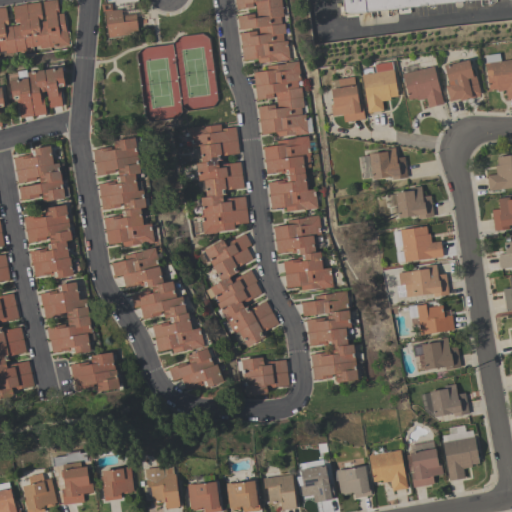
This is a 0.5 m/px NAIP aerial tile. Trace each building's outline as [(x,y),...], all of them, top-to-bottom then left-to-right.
[(11,6),(38,2),(41,18),(37,19),(38,22),(45,21),(42,1),(48,0),(55,0),(57,13),(62,13),(65,31),(66,31),(68,44),(50,47),(50,46),(39,48),(38,45),(24,47),(25,50),(5,53),(4,50),(0,50),(0,7),(4,7),(7,23),(3,24),(3,27),(19,24),(18,22),(14,23),(11,6)] [(235,8),(234,0),(280,0),(282,16),(280,16),(281,23),(283,23),(285,33),(282,33),(283,40),(286,40),(289,60),(275,61),(275,60),(257,62),(257,58),(242,60),(238,33),(255,31),(255,32),(258,32),(257,26),(238,29),(236,16),(253,13),(254,15),(256,15),(254,4),(252,4),(252,6),(235,8)] [(464,0),(343,14),(341,0),(464,0)] [(134,13),(137,33),(107,37),(104,11),(103,11),(102,9),(101,9),(100,3),(110,2),(111,10),(120,9),(121,15),(134,13)] [(511,58),(511,98),(506,99),(505,89),(496,91),(496,88),(488,89),(484,63),(485,63),(484,55),(498,53),(499,61),(511,58)] [(474,73),(479,93),(471,95),(471,97),(459,100),(459,98),(449,101),(444,85),(448,84),(443,66),(444,65),(444,63),(457,60),(458,62),(468,59),(472,74),(474,73)] [(304,114),(306,133),(292,135),(292,134),(275,136),(274,132),(260,134),(256,106),(273,104),(273,106),(276,105),(275,95),(272,95),(272,97),(255,99),(252,72),(266,70),(266,66),(285,63),(285,62),(297,60),(299,80),(296,80),(297,88),(300,87),(302,107),(300,107),(301,114),(304,114)] [(366,113),(360,74),(362,74),(361,69),(371,67),(372,72),(374,72),(373,64),(391,61),(397,95),(389,97),(389,99),(380,101),(382,110),(366,113)] [(432,65),(442,103),(427,107),(425,97),(416,100),(415,97),(408,99),(401,74),(432,65)] [(45,113),(20,117),(17,102),(16,102),(15,98),(11,99),(9,80),(18,79),(17,70),(25,69),(26,72),(61,67),(64,86),(58,86),(61,105),(48,107),(46,91),(39,92),(39,95),(42,95),(45,113)] [(343,122),(341,113),(331,115),(329,104),(332,104),(330,88),(338,87),(337,78),(353,76),(354,85),(355,85),(358,104),(361,103),(363,118),(343,122)] [(235,127),(238,153),(220,155),(221,160),(217,161),(217,164),(239,161),(242,187),(227,189),(224,189),(225,194),(221,195),(222,198),(244,196),(247,222),(233,224),(233,229),(216,231),(216,232),(202,234),(200,215),(202,215),(200,197),(205,197),(203,179),(197,180),(195,163),(201,163),(199,145),(190,146),(188,127),(201,125),(202,126),(219,124),(220,128),(235,127)] [(314,189),(316,208),(302,210),(302,209),(285,211),(284,206),(270,208),(267,182),(281,180),(281,178),(285,177),(284,172),(280,173),(280,171),(265,173),(262,146),(275,145),(275,140),(295,138),(295,137),(307,135),(309,154),(308,155),(310,167),(303,167),(306,190),(314,189)] [(150,223),(153,242),(138,244),(138,243),(122,246),(121,242),(106,244),(102,218),(117,215),(116,214),(121,213),(121,210),(123,209),(122,203),(119,204),(119,206),(101,209),(97,183),(112,181),(112,179),(116,179),(115,176),(118,176),(117,169),(113,169),(114,172),(95,175),(92,150),(108,147),(109,150),(114,149),(112,141),(134,137),(140,172),(134,173),(136,190),(142,189),(145,207),(139,208),(141,216),(145,215),(146,224),(150,223)] [(31,149),(49,145),(52,163),(62,162),(68,197),(42,201),(41,193),(37,194),(38,196),(19,199),(17,187),(39,183),(38,176),(35,177),(35,179),(17,182),(12,157),(27,154),(27,153),(31,152),(31,149)] [(371,177),(360,179),(357,157),(368,155),(368,154),(383,151),(382,149),(394,147),(395,157),(403,156),(406,177),(391,179),(390,176),(371,179),(371,177)] [(511,186),(488,190),(486,175),(495,174),(494,165),(497,164),(496,157),(511,154),(511,186)] [(429,195),(432,216),(417,218),(417,215),(398,218),(397,212),(394,212),(394,214),(393,214),(392,207),(396,207),(394,192),(410,190),(410,187),(420,186),(421,196),(429,195)] [(511,198),(511,225),(508,226),(508,228),(493,230),(490,210),(499,209),(497,198),(508,197),(508,199),(511,198)] [(65,204),(71,239),(65,240),(68,257),(69,257),(72,275),(54,278),(53,274),(49,275),(48,273),(34,276),(32,263),(30,264),(28,251),(43,248),(43,247),(47,246),(46,243),(49,243),(48,236),(45,237),(45,239),(27,242),(22,217),(37,214),(38,217),(45,216),(43,209),(44,209),(44,208),(65,204)] [(329,267),(332,287),(317,288),(300,290),(300,286),(285,287),(282,261),(296,259),(296,257),(301,256),(300,254),(295,255),(295,252),(290,252),(290,251),(276,253),(272,226),(287,224),(286,220),(303,218),(303,217),(317,215),(320,234),(311,235),(314,252),(319,251),(321,268),(329,267)] [(403,261),(397,261),(396,253),(402,252),(401,245),(395,245),(393,232),(399,232),(399,230),(425,226),(426,234),(429,233),(430,242),(439,241),(442,256),(403,262),(403,261)] [(0,254),(4,254),(8,278),(0,279),(0,229),(3,245),(0,245),(0,254)] [(243,233),(250,244),(245,247),(251,258),(236,267),(238,271),(230,276),(232,279),(249,269),(256,281),(254,282),(260,293),(253,297),(253,296),(247,299),(246,298),(240,301),(243,308),(247,305),(249,309),(265,300),(277,323),(260,332),(262,336),(264,335),(264,337),(247,347),(236,329),(232,331),(219,308),(216,303),(217,302),(209,287),(220,281),(202,250),(221,239),(224,244),(243,233)] [(511,266),(500,268),(500,267),(498,267),(497,257),(498,256),(498,254),(504,253),(503,242),(511,240),(511,266)] [(199,327),(203,346),(170,353),(169,348),(157,351),(151,325),(166,322),(165,320),(169,319),(168,317),(164,318),(163,311),(159,312),(160,314),(141,318),(139,306),(132,307),(130,295),(147,291),(148,294),(152,293),(150,285),(143,287),(143,284),(139,285),(139,283),(124,287),(121,274),(113,276),(110,262),(125,259),(124,255),(142,251),(142,250),(154,247),(158,267),(159,266),(162,282),(171,281),(174,297),(181,296),(185,313),(187,312),(190,329),(199,327)] [(444,273),(447,294),(432,297),(432,294),(413,297),(413,295),(405,297),(405,296),(397,297),(395,286),(399,285),(397,272),(410,270),(410,271),(424,269),(424,266),(435,264),(436,274),(444,273)] [(511,308),(505,309),(502,289),(510,287),(508,277),(511,276),(511,308)] [(57,285),(75,282),(78,299),(85,298),(91,332),(87,333),(90,352),(71,355),(70,350),(66,351),(66,350),(51,352),(49,339),(47,340),(45,327),(64,324),(64,327),(68,327),(65,313),(62,313),(62,315),(44,318),(42,305),(41,305),(39,293),(55,291),(55,293),(58,293),(57,285)] [(352,344),(356,379),(336,382),(335,381),(334,375),(330,375),(330,377),(312,379),(309,354),(327,352),(328,355),(331,354),(330,347),(327,347),(327,344),(322,345),(322,343),(308,345),(305,320),(323,317),(324,321),(327,321),(326,312),(301,316),(300,302),(314,300),(314,296),(332,293),(332,292),(345,290),(350,327),(344,328),(346,344),(352,344)] [(0,295),(12,293),(17,318),(0,322),(0,326),(1,330),(20,326),(25,352),(8,355),(10,364),(27,360),(33,385),(11,390),(12,396),(0,398),(0,295)] [(451,315),(453,330),(419,335),(418,326),(411,327),(408,307),(415,306),(415,305),(425,304),(425,307),(441,305),(443,316),(451,315)] [(424,369),(422,353),(413,355),(412,347),(419,346),(419,343),(421,343),(422,345),(435,343),(435,339),(446,337),(449,351),(457,350),(459,367),(444,370),(444,366),(424,369)] [(216,364),(222,380),(204,388),(202,382),(185,389),(180,377),(172,380),(167,368),(185,361),(186,364),(189,363),(186,356),(206,348),(210,358),(209,358),(212,365),(216,364)] [(90,355),(111,352),(114,369),(115,369),(117,384),(97,387),(96,384),(91,384),(91,386),(74,389),(72,377),(71,377),(69,364),(86,362),(87,365),(91,364),(90,357),(90,356),(90,355)] [(266,393),(245,396),(240,359),(261,357),(262,362),(284,359),(288,385),(266,388),(266,392),(266,393)] [(463,392),(466,402),(468,413),(453,416),(452,413),(433,417),(429,392),(444,389),(443,386),(454,384),(456,394),(463,392)] [(473,436),(478,462),(470,464),(471,466),(462,468),(463,477),(448,480),(447,475),(448,475),(442,442),(441,435),(448,434),(447,428),(463,425),(464,431),(471,430),(473,436)] [(440,463),(442,474),(431,476),(433,483),(412,487),(410,472),(413,472),(410,453),(411,453),(410,446),(431,441),(432,449),(434,448),(437,463),(440,463)] [(399,449),(406,488),(391,490),(389,481),(380,482),(380,480),(372,481),(367,455),(373,454),(372,448),(381,446),(382,453),(399,449)] [(299,463),(322,459),(323,465),(324,465),(327,483),(330,483),(333,498),(330,499),(331,499),(318,502),(318,501),(313,502),(311,494),(301,496),(299,485),(302,485),(299,470),(301,470),(299,463)] [(62,464),(79,462),(80,467),(86,466),(88,481),(91,481),(92,492),(81,493),(83,501),(62,504),(60,489),(65,488),(63,477),(61,477),(60,471),(63,471),(62,464)] [(130,466),(133,491),(131,491),(131,492),(123,493),(123,492),(119,493),(120,498),(104,500),(102,484),(103,484),(103,482),(101,482),(101,476),(102,476),(101,471),(121,468),(121,467),(130,466)] [(172,466),(173,474),(174,473),(178,506),(176,506),(177,507),(166,508),(166,507),(164,508),(163,501),(152,503),(150,487),(147,488),(144,468),(162,466),(162,468),(172,466)] [(335,470),(340,469),(344,469),(364,466),(368,488),(369,487),(370,494),(353,497),(353,493),(349,493),(349,494),(341,495),(341,494),(339,494),(335,470)] [(50,478),(56,503),(54,503),(54,505),(46,507),(46,506),(43,506),(44,511),(39,511),(26,511),(24,499),(25,499),(22,486),(29,484),(27,476),(41,473),(43,479),(50,478)] [(262,478),(291,474),(295,508),(281,510),(280,502),(268,504),(266,488),(263,488),(262,478)] [(253,480),(256,501),(257,500),(259,509),(242,511),(241,507),(238,507),(239,509),(230,510),(230,507),(228,508),(224,483),(229,482),(229,483),(233,482),(233,483),(253,480)] [(186,484),(191,483),(191,484),(195,484),(215,482),(217,494),(218,494),(220,511),(211,511),(202,511),(202,507),(199,507),(199,509),(191,510),(191,508),(189,508),(186,484)] [(0,511),(0,483),(4,483),(6,488),(10,487),(14,506),(17,505),(18,511),(0,511)]
